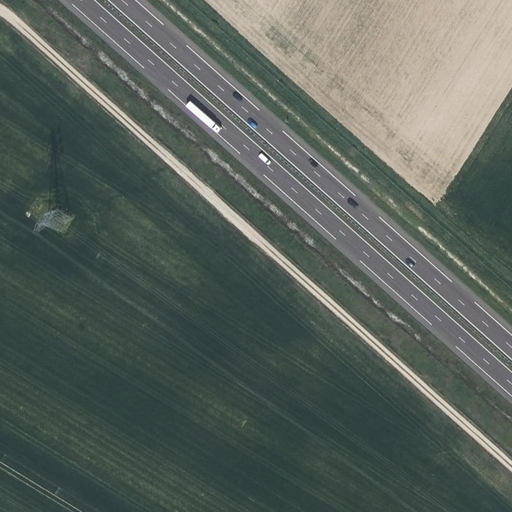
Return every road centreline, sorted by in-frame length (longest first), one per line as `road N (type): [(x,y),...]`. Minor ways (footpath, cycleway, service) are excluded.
road 1 (track): [(0,10),(511,470)]
road 2 (motorway): [(82,0),(511,381)]
road 3 (motorway): [(511,347),(123,0)]
